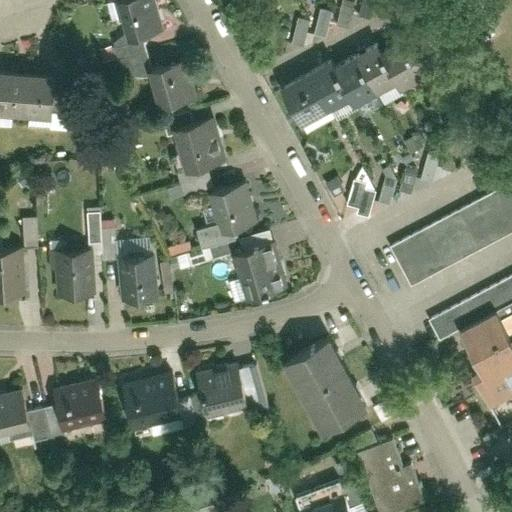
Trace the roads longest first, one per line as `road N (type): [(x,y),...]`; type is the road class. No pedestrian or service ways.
road 1 (residential): [(353,287),(221,329),(117,342),(0,341)]
road 2 (residential): [(353,287),(200,0)]
road 3 (residential): [(479,511),(427,403),(353,287)]
